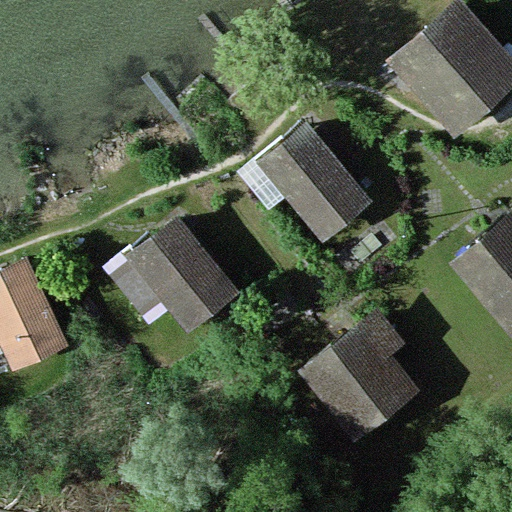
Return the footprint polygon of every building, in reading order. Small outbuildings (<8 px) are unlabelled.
[(511,81),(511,63),(458,1),(389,62),(451,134),(511,81)] [(367,201),(307,126),(261,162),(322,237),(367,201)] [(184,216),(130,257),(186,332),(241,291),(184,216)] [(511,217),(452,265),(511,338),(511,217)] [(68,347),(27,255),(0,267),(0,343),(13,372),(68,347)] [(416,392),(366,325),(300,374),(351,441),(416,392)]
